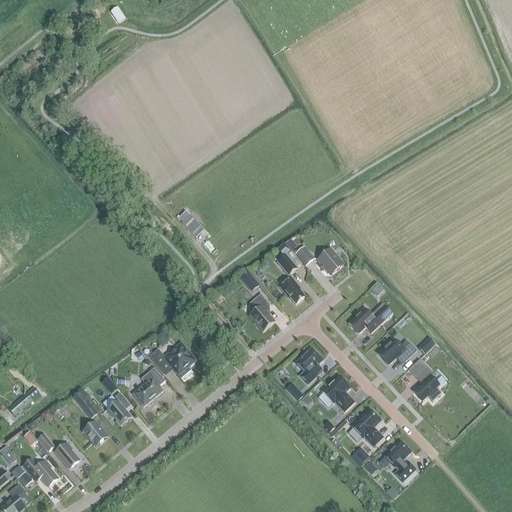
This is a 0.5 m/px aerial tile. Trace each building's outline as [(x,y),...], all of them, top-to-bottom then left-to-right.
[(117,9),(110,13),(118,25),(125,20),(117,9)] [(190,217),(182,224),(196,239),(203,232),(190,217)] [(284,256),(288,252),(284,246),(277,252),(280,255),(284,256)] [(314,260),(304,248),(294,256),(305,269),(314,260)] [(318,261),(321,265),(331,277),(343,267),(330,251),(318,261)] [(277,264),(288,277),(297,270),(286,257),(277,264)] [(245,286),(252,280),(248,275),(241,281),(245,286)] [(297,288),(298,288),(291,280),(280,290),(289,301),(290,300),(295,306),(305,298),(297,288)] [(375,298),(381,292),(376,286),(370,292),(375,298)] [(256,312),(249,318),(263,334),(275,323),(265,312),(270,307),(260,296),(250,305),(256,312)] [(349,326),(358,336),(374,321),(380,327),(392,315),(383,305),(371,316),(365,310),(349,326)] [(182,329),(184,322),(178,320),(175,326),(182,329)] [(155,339),(162,346),(169,340),(161,333),(155,339)] [(394,341),(378,356),(388,367),(395,360),(399,357),(405,364),(417,353),(406,342),(400,348),(394,341)] [(418,350),(424,357),(430,352),(423,345),(418,350)] [(195,362),(181,346),(165,359),(158,351),(150,358),(159,370),(167,363),(183,383),(184,382),(193,375),(188,369),(195,362)] [(300,378),(308,387),(322,373),(317,367),(322,362),(311,350),(295,365),(304,374),(300,378)] [(145,359),(139,353),(136,356),(142,362),(145,359)] [(422,386),(414,394),(423,403),(428,398),(433,403),(442,394),(437,389),(440,387),(431,378),(434,376),(425,367),(414,378),(422,386)] [(133,396),(144,409),(163,393),(159,388),(165,383),(154,370),(141,381),(145,386),(133,396)] [(348,398),(345,395),(350,390),(345,386),(346,384),(345,382),(344,380),(342,380),(340,380),(338,379),(323,394),(334,405),(335,405),(344,414),(355,404),(349,398),(348,398)] [(111,383),(105,388),(111,395),(117,390),(111,383)] [(33,402),(40,396),(34,389),(27,395),(33,402)] [(300,393),(293,399),(297,404),(304,398),(300,393)] [(72,399),(78,407),(85,401),(79,394),(72,399)] [(8,410),(9,412),(14,418),(33,402),(27,395),(26,395),(8,410)] [(113,418),(121,428),(131,419),(123,409),(128,405),(119,395),(114,399),(117,403),(106,412),(112,419),(113,418)] [(308,408),(313,402),(307,396),(302,402),(308,408)] [(84,413),(90,421),(97,415),(90,408),(84,413)] [(46,424),(54,417),(48,410),(40,417),(46,424)] [(383,439),(374,430),(381,423),(370,412),(352,429),(363,440),(364,439),(373,449),(383,439)] [(36,430),(37,427),(34,423),(28,427),(32,433),(36,430)] [(83,433),(96,449),(108,439),(95,423),(83,433)] [(328,436),(334,429),(329,424),(322,430),(328,436)] [(24,439),(28,443),(34,438),(30,434),(24,439)] [(37,441),(48,454),(55,449),(44,436),(37,441)] [(385,459),(395,469),(411,454),(401,443),(385,459)] [(55,454),(69,471),(79,463),(70,452),(72,451),(67,444),(55,454)] [(6,449),(1,454),(11,466),(16,462),(6,449)] [(353,457),(361,466),(369,458),(360,449),(353,457)] [(48,489),(58,481),(49,470),(51,469),(45,462),(37,469),(31,461),(23,468),(36,484),(40,480),(48,489)] [(371,477),(377,471),(370,463),(364,469),(371,477)] [(407,463),(394,476),(403,484),(416,472),(407,463)] [(15,471),(20,477),(24,474),(19,467),(15,471)] [(0,488),(10,480),(4,472),(0,475),(0,488)] [(24,487),(31,481),(25,474),(18,480),(24,487)] [(1,511),(22,511),(25,509),(19,502),(26,495),(18,486),(8,494),(13,500),(1,511)] [(386,494),(392,501),(398,496),(391,489),(386,494)]
